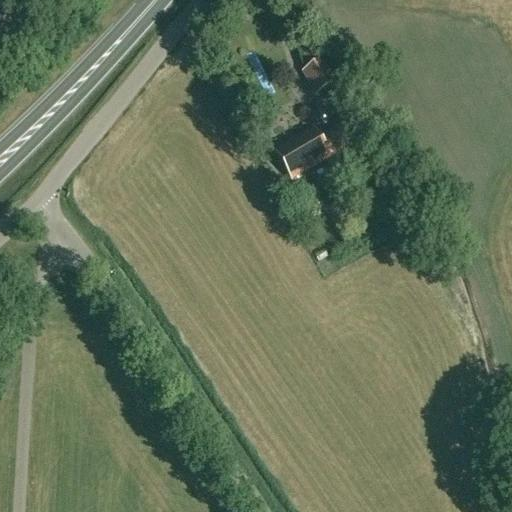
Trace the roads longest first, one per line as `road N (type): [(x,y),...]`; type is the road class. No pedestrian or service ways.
road 1 (unclassified): [(257,511),(41,198)]
road 2 (unclassified): [(41,198),(201,0)]
road 3 (primary): [(0,162),(154,0)]
